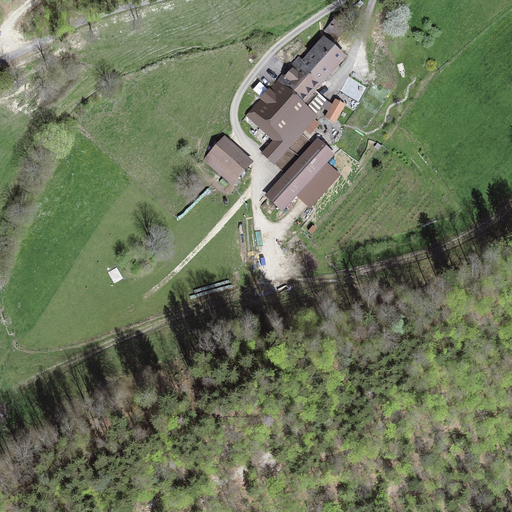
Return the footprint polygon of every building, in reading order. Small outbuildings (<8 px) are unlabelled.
[(356,21),(343,11),(325,34),(337,44),(356,21)] [(261,154),(274,165),(275,164),(314,120),(318,116),(317,114),(322,108),(328,102),(316,92),(347,58),(323,37),(302,59),(299,56),(268,90),(260,82),(253,90),(262,98),(245,116),(273,141),(261,154)] [(345,105),(335,99),(332,104),(328,111),(325,117),(335,123),(345,105)] [(328,111),(332,104),(328,102),(322,108),(328,111)] [(275,164),(285,173),(316,139),(311,134),(319,125),(314,120),(275,164)] [(254,162),(225,136),(203,161),(221,176),(217,181),(227,189),(231,185),(232,186),(254,162)] [(335,155),(317,138),(316,139),(285,173),(264,196),(282,212),(296,197),(309,209),(341,175),(328,163),(335,155)] [(307,230),(310,233),(316,227),(313,224),(307,230)]
